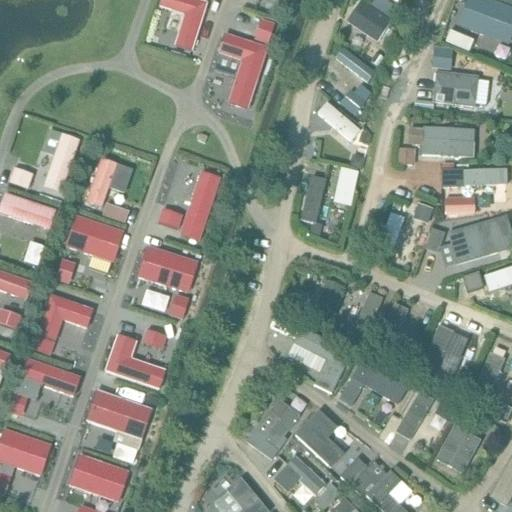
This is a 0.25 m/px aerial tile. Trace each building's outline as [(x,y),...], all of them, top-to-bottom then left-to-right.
[(192,0),(161,0),(158,9),(171,13),(183,16),(177,35),(173,47),(192,53),(207,5),(192,0)] [(511,10),(482,0),(467,0),(457,28),(500,44),(505,29),(511,31),(511,10)] [(361,3),(346,24),(377,45),(392,24),(391,24),(367,8),(361,3)] [(260,21),(254,42),(268,47),(275,26),(260,21)] [(449,32),(445,43),(469,54),(474,42),(449,32)] [(224,38),(219,55),(242,62),(228,105),(245,111),(264,51),(224,38)] [(433,49),(431,70),(451,72),(453,51),(433,49)] [(343,51),(336,60),(367,85),(374,76),(343,51)] [(376,55),(370,63),(379,69),(384,60),(376,55)] [(432,104),(432,105),(433,105),(474,110),(478,79),(436,74),(432,104)] [(350,92),(339,106),(354,118),(365,103),(350,92)] [(425,104),(424,111),(433,112),(433,105),(432,105),(432,104),(425,104)] [(318,117),(351,144),(359,134),(326,107),(318,117)] [(408,130),(407,147),(423,148),(424,131),(408,130)] [(423,148),(422,157),(472,160),(474,132),(424,130),(424,131),(423,148)] [(361,134),(358,144),(369,147),(372,137),(361,134)] [(54,159),(43,189),(61,195),(80,143),(62,137),(54,159)] [(398,150),(397,166),(414,168),(415,151),(398,150)] [(352,156),(348,168),(361,172),(365,160),(352,156)] [(93,183),(85,204),(101,210),(108,190),(124,196),(133,172),(117,166),(101,161),(93,183)] [(13,170),(8,185),(28,192),(33,177),(13,170)] [(340,170),(336,189),(354,193),(358,174),(340,170)] [(441,172),(441,190),(458,190),(457,172),(453,172),(441,172)] [(462,173),(462,187),(507,186),(506,172),(462,173)] [(201,174),(179,238),(180,238),(199,244),(221,181),(201,174)] [(310,179),(300,222),(315,226),(325,183),(310,179)] [(0,208),(0,216),(49,233),(56,213),(4,195),(0,208)] [(474,199),(444,200),(445,217),(475,216),(474,199)] [(418,205),(412,222),(427,227),(433,211),(418,205)] [(162,211),(157,225),(178,232),(182,219),(162,211)] [(377,255),(391,259),(404,220),(390,216),(377,255)] [(440,250),(439,250),(439,252),(445,271),(456,267),(456,268),(511,251),(511,236),(507,218),(447,235),(450,247),(440,250)] [(77,219),(66,250),(115,266),(125,235),(77,219)] [(30,244),(23,264),(37,268),(44,248),(30,244)] [(147,248),(136,280),(188,296),(198,265),(147,248)] [(62,261),(55,282),(68,286),(75,266),(62,261)] [(488,295),(511,287),(511,269),(483,279),(488,295)] [(0,273),(0,293),(27,303),(33,285),(0,273)] [(479,273),(462,279),(467,295),(484,290),(479,273)] [(326,284),(313,320),(327,326),(340,289),(326,284)] [(49,296),(35,337),(56,344),(63,323),(87,331),(94,312),(49,296)] [(368,296),(352,335),(365,341),(382,302),(368,296)] [(283,300),(279,312),(291,316),(295,304),(283,300)] [(394,307),(375,348),(389,354),(407,313),(394,307)] [(0,311),(0,326),(16,332),(21,318),(0,311)] [(438,329),(420,371),(434,378),(453,335),(438,329)] [(302,330),(293,346),(294,346),(326,363),(319,376),(314,387),(331,396),(344,370),(341,369),(349,355),(325,342),(302,330)] [(117,336),(104,374),(159,393),(167,373),(132,361),(138,343),(117,336)] [(353,336),(349,344),(358,349),(362,341),(353,336)] [(406,352),(400,365),(411,370),(417,357),(406,352)] [(0,353),(0,372),(4,374),(10,357),(0,353)] [(489,356),(471,398),(485,404),(504,362),(489,356)] [(27,361),(20,380),(41,387),(41,389),(74,400),(81,380),(27,361)] [(363,361),(339,402),(351,409),(363,388),(380,398),(397,407),(408,388),(407,387),(399,383),(374,368),(363,361)] [(463,374),(452,380),(458,391),(469,386),(463,374)] [(97,394),(87,424),(116,434),(142,443),(143,443),(153,413),(97,394)] [(409,443),(433,403),(419,395),(396,436),(409,443)] [(511,403),(503,400),(494,420),(509,426),(511,419),(511,403)] [(443,401),(435,415),(448,424),(457,410),(443,401)] [(269,413),(246,445),(271,463),(286,442),(282,439),(299,417),(288,409),(278,402),(269,414),(269,413)] [(318,412),(295,438),(330,471),(344,456),(328,441),(338,430),(318,412)] [(379,412),(372,424),(380,429),(388,417),(379,412)] [(462,415),(455,426),(469,434),(476,422),(462,415)] [(435,462),(462,476),(480,443),(453,429),(435,462)] [(3,431),(0,439),(0,464),(14,470),(41,479),(52,447),(3,431)] [(79,456),(68,488),(119,506),(130,474),(79,456)] [(284,471),(274,483),(287,495),(298,483),(315,499),(326,487),(295,459),(284,471)] [(357,460),(339,479),(350,489),(368,470),(357,460)] [(511,461),(511,462),(491,499),(506,507),(511,496),(511,461)] [(368,470),(350,489),(363,501),(387,476),(374,464),(368,470)] [(0,474),(0,496),(5,499),(12,478),(4,475),(0,474)] [(391,475),(366,499),(379,511),(402,511),(388,498),(401,485),(391,475)] [(267,511),(241,481),(225,493),(241,511),(267,511)] [(328,489),(316,501),(325,510),(337,498),(328,489)] [(345,501),(332,511),(353,511),(354,511),(345,501)]
